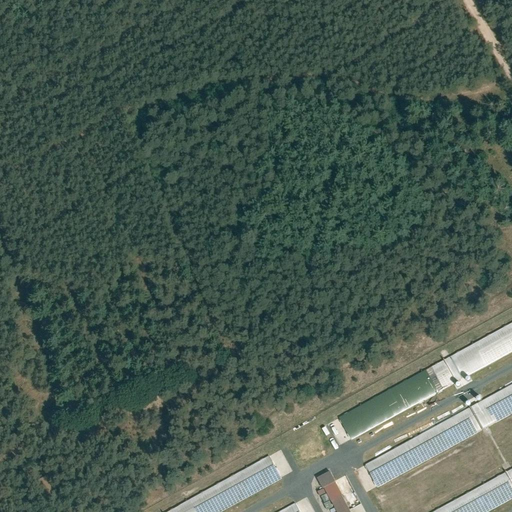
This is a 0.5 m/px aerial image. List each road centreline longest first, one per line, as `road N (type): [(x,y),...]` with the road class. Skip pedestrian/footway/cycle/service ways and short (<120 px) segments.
road 1 (track): [(0,165),(106,107),(222,74),(338,69),(457,93),(511,78)]
road 2 (track): [(511,368),(344,460)]
road 3 (track): [(344,460),(340,452),(297,475),(292,488),(250,511)]
